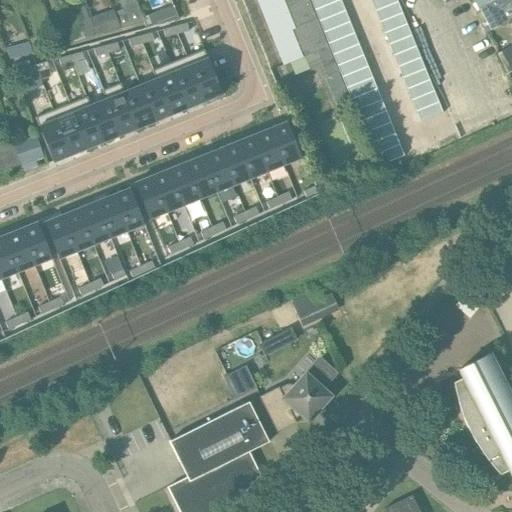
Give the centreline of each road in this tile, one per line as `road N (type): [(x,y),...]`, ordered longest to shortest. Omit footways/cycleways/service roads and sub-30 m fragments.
road 1 (residential): [(221,0),(260,98),(0,200)]
road 2 (unclassified): [(471,511),(402,451),(368,442)]
road 3 (unclassified): [(274,511),(335,451),(368,442)]
